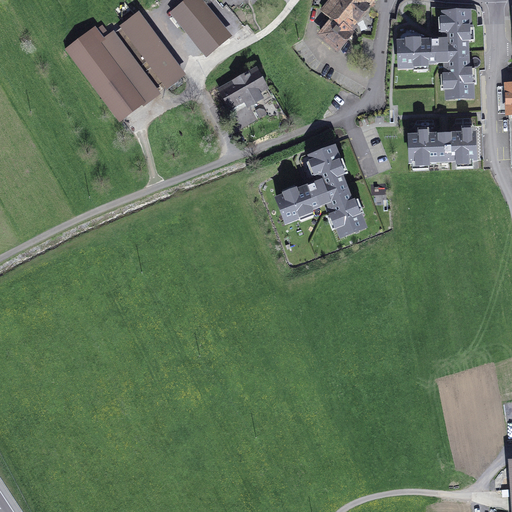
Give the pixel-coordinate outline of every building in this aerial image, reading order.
[(335,21),(322,37),(338,51),(351,35),(348,32),(374,0),(331,0),(322,11),(335,21)] [(469,14),(444,15),(445,42),(399,43),(400,69),(414,69),(414,65),(446,64),(447,100),(473,99),(472,85),(468,85),(466,28),(470,28),(469,14)] [(183,76),(139,16),(123,28),(167,87),(183,76)] [(201,34),(188,19),(177,29),(187,41),(192,37),(195,40),(201,34)] [(96,29),(66,51),(119,123),(155,96),(111,37),(105,41),(96,29)] [(256,70),(219,91),(233,115),(261,99),(258,94),(267,89),(256,70)] [(474,136),(410,138),(411,164),(475,162),(474,136)] [(335,149),(311,158),(320,184),(277,200),(286,224),(300,219),(298,215),(328,204),(341,238),(365,229),(360,215),(356,217),(336,163),(340,162),(335,149)]
